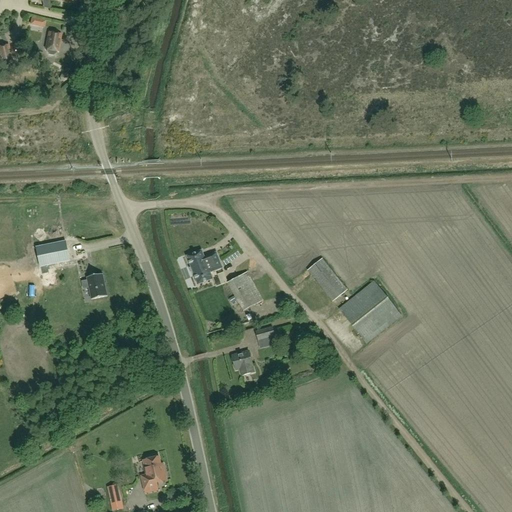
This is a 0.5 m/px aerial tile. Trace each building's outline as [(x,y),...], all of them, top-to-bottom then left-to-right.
[(38,27),(40,20),(32,18),(30,25),(38,27)] [(60,35),(48,33),(44,50),(46,50),(46,52),(48,55),(52,56),(55,54),(55,52),(57,52),(60,35)] [(0,47),(0,64),(0,65),(0,67),(3,69),(7,68),(9,65),(9,63),(11,63),(7,46),(0,47)] [(58,256),(67,253),(65,241),(55,244),(58,256)] [(108,264),(106,244),(87,247),(90,266),(108,264)] [(192,275),(194,275),(199,287),(214,281),(214,280),(211,274),(223,269),(217,254),(205,259),(203,253),(202,252),(187,258),(191,268),(189,269),(192,275)] [(39,262),(45,286),(54,284),(48,260),(39,262)] [(308,273),(334,304),(347,293),(322,262),(308,273)] [(245,313),(264,302),(248,274),(229,285),(245,313)] [(103,275),(87,278),(87,281),(82,282),(83,289),(89,288),(91,300),(107,297),(103,275)] [(368,344),(402,316),(375,282),(340,310),(368,344)] [(258,342),(276,337),(273,327),(255,332),(258,342)] [(254,373),(253,367),(249,353),(232,358),(236,372),(239,371),(241,377),(254,373)] [(145,493),(158,490),(156,483),(166,481),(164,472),(162,471),(159,458),(158,458),(155,457),(152,458),(150,460),(144,461),(147,477),(142,478),(145,493)]
